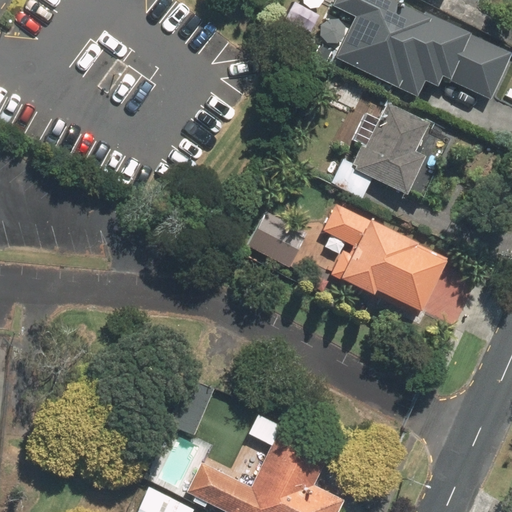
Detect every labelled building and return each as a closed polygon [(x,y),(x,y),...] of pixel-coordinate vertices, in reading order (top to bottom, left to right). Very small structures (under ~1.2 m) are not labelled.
[(422,14),(392,0),(333,0),(332,5),(355,16),(335,58),(414,96),(422,80),(434,86),(439,76),(489,99),(511,51),(424,10),(422,14)] [(413,151),(427,121),(386,102),(365,146),(361,144),(349,170),(405,196),(424,156),(413,151)] [(367,219),(335,203),(321,230),(354,246),(367,219)] [(307,232),(265,211),(247,247),(290,267),(307,232)] [(445,256),(367,218),(367,219),(354,246),(349,255),(341,251),(329,276),(338,280),(340,277),(371,292),(373,288),(419,310),(445,256)] [(193,434),(212,389),(188,379),(169,424),(193,434)] [(282,420),(249,484),(200,459),(184,490),(228,511),(335,511),(342,499),(312,484),(332,445),(282,420)] [(191,511),(193,509),(150,487),(137,511),(191,511)]
